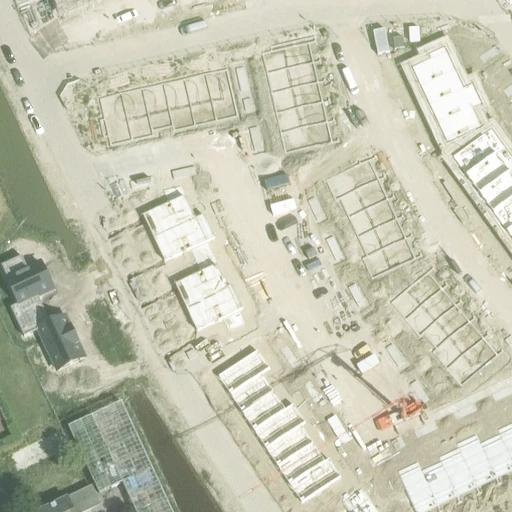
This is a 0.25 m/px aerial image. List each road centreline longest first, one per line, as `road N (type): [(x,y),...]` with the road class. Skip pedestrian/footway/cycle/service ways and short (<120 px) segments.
road 1 (residential): [(39,75),(185,380),(271,511)]
road 2 (residential): [(344,7),(393,139),(452,247),(511,320)]
road 3 (residential): [(344,7),(39,75)]
